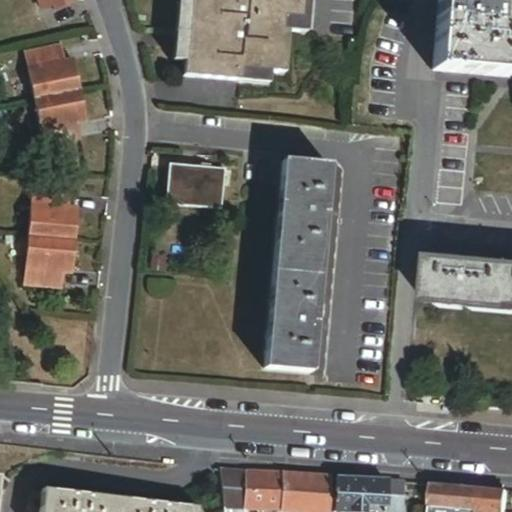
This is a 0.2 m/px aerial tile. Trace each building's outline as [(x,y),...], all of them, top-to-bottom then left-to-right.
[(52,7),(53,11),(53,12),(70,6),(67,0),(35,0),(40,11),(46,9),(52,7)] [(297,36),(300,0),(188,0),(188,6),(183,64),(181,79),(239,84),(240,72),(268,75),(281,76),(285,35),(297,36)] [(306,0),(300,0),(297,36),(303,36),(306,0)] [(511,0),(439,0),(432,76),(508,83),(511,36),(511,0)] [(183,64),(188,6),(177,5),(172,63),(183,64)] [(65,73),(59,48),(23,55),(42,149),(79,141),(74,117),(82,115),(73,71),(65,73)] [(240,72),(239,84),(267,87),(268,75),(240,72)] [(331,171),(284,167),(266,374),(313,378),(331,171)] [(212,173),(207,173),(171,170),(167,209),(222,214),(226,175),(212,173)] [(69,196),(31,192),(26,239),(72,244),(75,222),(66,221),(67,212),(69,196)] [(67,212),(66,221),(75,222),(76,212),(67,212)] [(72,244),(26,239),(21,286),(59,290),(60,274),(61,265),(70,266),(72,244)] [(471,261),(470,269),(484,270),(484,262),(471,261)] [(61,265),(60,274),(69,275),(70,266),(61,265)] [(511,273),(484,270),(470,269),(435,266),(431,308),(511,315),(511,273)] [(245,474),(219,472),(222,508),(243,509),(245,474)] [(281,477),(245,474),(243,509),(279,511),(281,477)] [(329,511),(331,481),(281,477),(279,511),(278,511),(329,511)] [(384,509),(386,485),(335,481),(332,511),(364,511),(364,508),(369,508),(384,509)] [(400,511),(403,486),(386,485),(384,509),(383,511),(400,511)] [(506,511),(508,495),(433,489),(430,511),(506,511)] [(199,511),(200,509),(46,491),(43,511),(199,511)]
